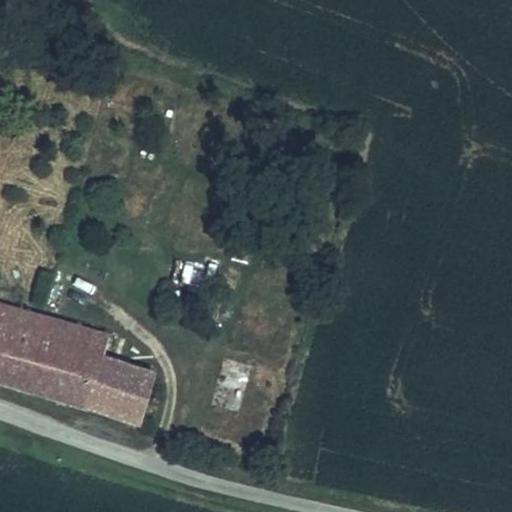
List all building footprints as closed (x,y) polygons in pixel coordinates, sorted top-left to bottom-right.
[(179,279),(212,284),(215,266),(182,260),(179,279)] [(0,330),(29,340),(35,325),(0,313),(0,330)] [(37,317),(35,325),(29,340),(23,359),(88,381),(80,405),(134,424),(150,378),(95,359),(102,339),(39,317),(37,317)] [(0,366),(1,366),(4,357),(20,363),(21,359),(23,359),(29,340),(0,330),(0,366)] [(1,366),(0,368),(0,378),(80,405),(88,381),(23,359),(21,359),(20,363),(4,357),(1,366)] [(241,408),(250,366),(223,359),(214,402),(241,408)]
